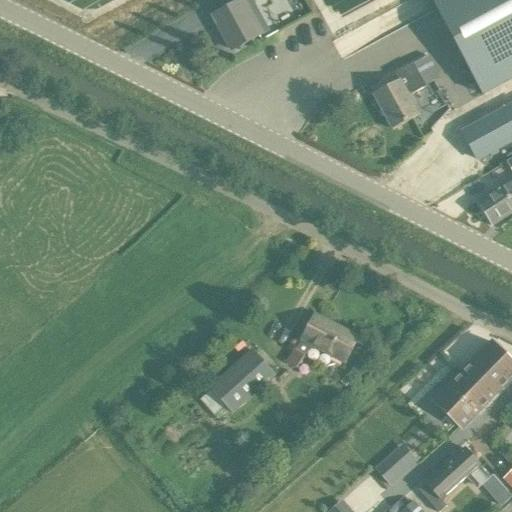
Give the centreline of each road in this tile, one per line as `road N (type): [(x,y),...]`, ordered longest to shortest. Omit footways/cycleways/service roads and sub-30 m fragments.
road 1 (tertiary): [(511,266),(0,16)]
road 2 (unclassified): [(511,329),(0,81)]
